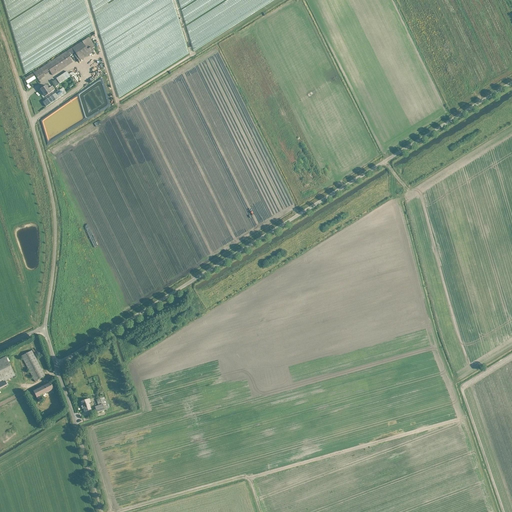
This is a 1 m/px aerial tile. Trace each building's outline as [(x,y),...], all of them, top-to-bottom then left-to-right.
[(89,37),(38,70),(34,73),(38,80),(44,76),(43,75),(49,71),(53,75),(73,62),(69,57),(69,56),(74,52),(81,61),(94,52),(93,50),(95,48),(93,45),(94,45),(89,37)] [(40,90),(45,96),(55,90),(52,86),(48,89),(46,86),(40,90)] [(0,389),(8,385),(6,380),(15,376),(5,357),(0,359),(0,389)] [(26,364),(35,382),(44,377),(35,359),(26,364)] [(45,384),(33,391),(29,393),(31,397),(35,395),(36,398),(37,398),(39,402),(44,399),(42,395),(54,389),(50,382),(45,384)] [(99,399),(102,405),(95,407),(97,413),(107,409),(105,404),(106,403),(104,397),(99,399)] [(89,399),(81,402),(85,412),(89,410),(91,410),(89,403),(91,403),(89,399)]
